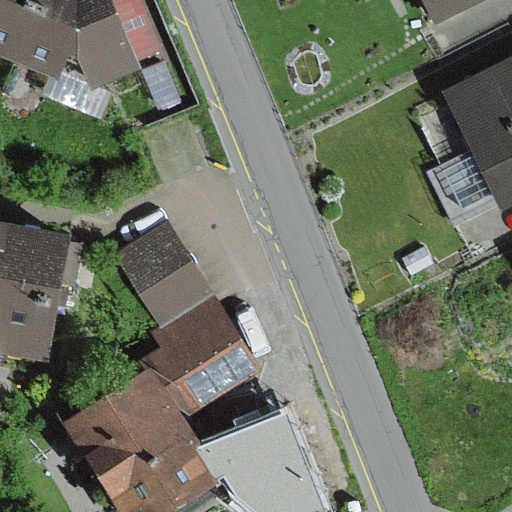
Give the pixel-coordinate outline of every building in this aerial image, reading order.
[(0,0),(0,57),(46,75),(50,62),(68,69),(72,57),(94,63),(99,81),(150,59),(126,0),(0,0)] [(415,0),(430,30),(490,0),(415,0)] [(511,54),(453,85),(511,200),(511,54)] [(0,344),(57,356),(81,225),(0,211),(1,204),(0,204),(0,344)] [(130,288),(159,337),(217,301),(168,221),(111,256),(130,288)] [(126,381),(63,420),(120,511),(198,511),(236,488),(195,423),(266,378),(217,301),(159,337),(170,354),(126,381)]
